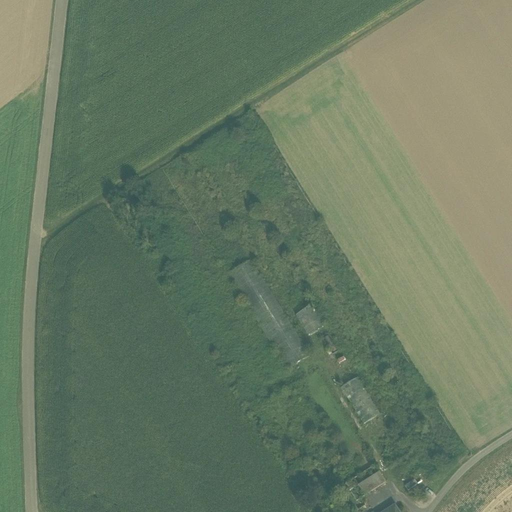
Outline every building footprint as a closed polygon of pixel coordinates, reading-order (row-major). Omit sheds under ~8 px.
[(313,361),(254,266),(231,280),(290,375),(313,361)] [(311,308),(296,317),(308,338),(324,328),(311,308)] [(340,351),(329,333),(322,338),(333,355),(340,351)] [(379,415),(357,379),(341,389),(363,425),(379,415)] [(372,467),(355,478),(359,485),(376,474),(372,467)] [(359,485),(358,486),(364,496),(385,483),(378,473),(376,474),(359,485)] [(413,481),(405,487),(408,491),(416,485),(413,481)]
